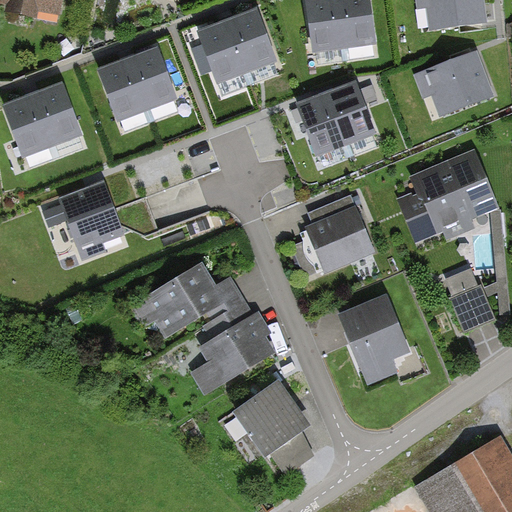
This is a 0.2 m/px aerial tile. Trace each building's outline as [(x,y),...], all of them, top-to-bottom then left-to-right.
[(56,0),(0,0),(0,13),(51,25),(56,0)] [(338,0),(308,0),(307,0),(315,51),(345,47),(338,0)] [(370,0),(338,0),(345,47),(376,42),(370,0)] [(481,0),(430,0),(435,30),(484,23),(481,0)] [(258,13),(229,23),(246,71),(276,61),(258,13)] [(229,23),(200,34),(217,82),(246,71),(229,23)] [(159,51),(130,62),(147,110),(177,100),(159,51)] [(490,97),(474,54),(427,71),(444,115),(490,97)] [(130,62),(100,73),(118,121),(147,110),(130,62)] [(356,85),(327,96),(345,144),(374,133),(356,85)] [(64,87),(34,97),(52,145),(81,135),(64,87)] [(327,96),(298,107),(316,155),(345,144),(327,96)] [(34,97),(5,108),(23,156),(52,145),(34,97)] [(396,185),(424,248),(497,215),(468,152),(396,185)] [(105,185),(61,202),(79,248),(122,232),(105,185)] [(295,222),(319,277),(372,255),(348,199),(295,222)] [(492,286),(494,314),(511,313),(511,307),(508,219),(493,220),(496,285),(492,286)] [(204,312),(217,334),(252,314),(231,278),(215,288),(202,266),(135,304),(146,323),(157,317),(166,334),(204,312)] [(495,319),(473,269),(444,280),(466,332),(495,319)] [(386,297),(343,314),(366,368),(408,351),(386,297)] [(205,388),(272,348),(252,314),(217,334),(203,344),(214,363),(196,373),(205,388)] [(277,385),(237,414),(267,455),(271,452),(287,474),(310,457),(294,434),(306,425),(277,385)] [(511,511),(511,447),(504,433),(417,485),(433,511),(511,511)]
